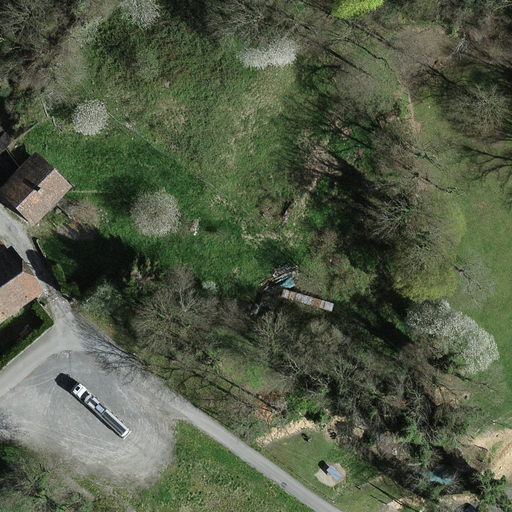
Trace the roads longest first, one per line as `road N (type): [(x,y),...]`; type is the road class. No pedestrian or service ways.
road 1 (track): [(331,511),(99,342),(73,333)]
road 2 (track): [(0,222),(35,262),(73,333)]
